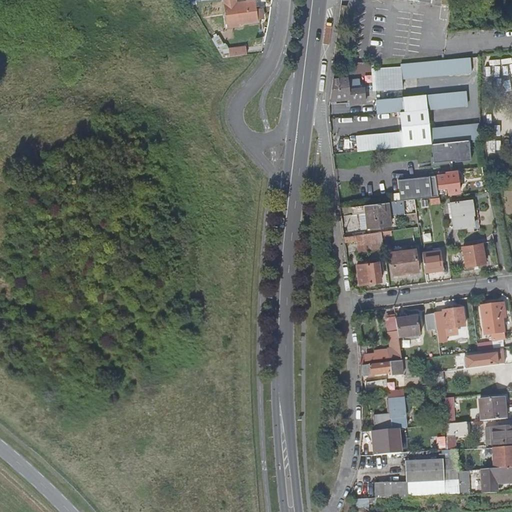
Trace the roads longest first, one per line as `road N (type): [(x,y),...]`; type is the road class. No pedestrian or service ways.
road 1 (primary): [(293,511),(280,281),(289,190)]
road 2 (residential): [(332,511),(354,444),(345,302)]
road 3 (residential): [(345,302),(317,128),(298,117)]
road 4 (residential): [(511,282),(345,302)]
road 5 (residential): [(283,0),(272,58),(238,103),(247,137)]
